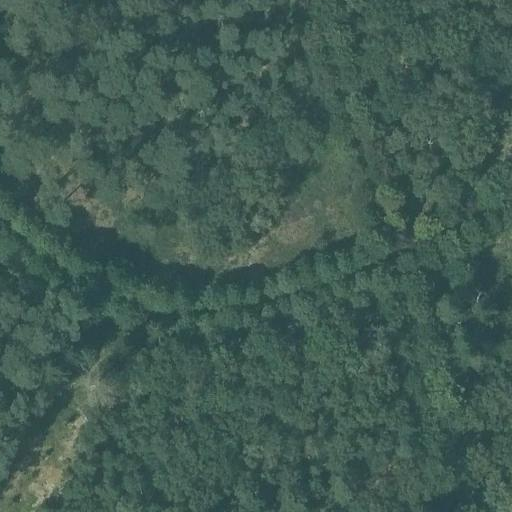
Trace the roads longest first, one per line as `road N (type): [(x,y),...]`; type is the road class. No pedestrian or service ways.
road 1 (track): [(3,511),(76,379),(167,323),(282,288),(398,273),(487,218),(511,193)]
road 2 (track): [(511,417),(447,456),(313,511)]
